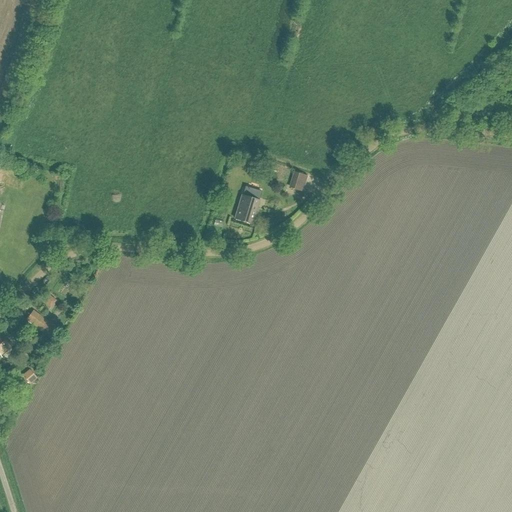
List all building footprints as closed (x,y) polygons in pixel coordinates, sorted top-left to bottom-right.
[(293,171),(288,187),(303,192),(307,175),(293,171)] [(253,224),(261,200),(242,194),(235,218),(253,224)] [(45,292),(39,299),(50,307),(55,300),(45,292)] [(31,314),(26,321),(48,338),(53,330),(31,314)] [(12,346),(3,333),(0,335),(0,360),(3,358),(0,355),(12,346)]
